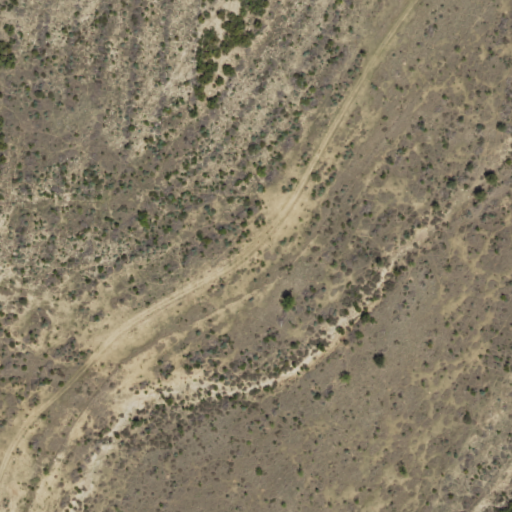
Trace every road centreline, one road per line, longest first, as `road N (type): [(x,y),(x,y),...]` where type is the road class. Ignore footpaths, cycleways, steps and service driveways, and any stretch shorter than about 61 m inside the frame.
road 1 (track): [(259,0),(123,182),(93,318),(0,492)]
road 2 (track): [(93,318),(234,252),(420,0)]
